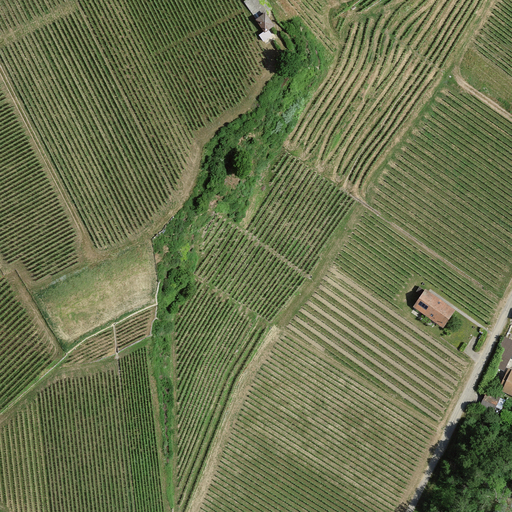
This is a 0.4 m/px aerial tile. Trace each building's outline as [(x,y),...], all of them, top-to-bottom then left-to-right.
[(264,0),(247,0),(256,13),(268,5),(264,0)] [(277,29),(283,24),(272,11),(260,21),(275,39),(281,34),(277,29)] [(428,291),(415,309),(446,330),(459,311),(428,291)] [(511,339),(506,336),(499,350),(511,355),(511,339)] [(488,391),(483,402),(496,409),(502,398),(488,391)]
